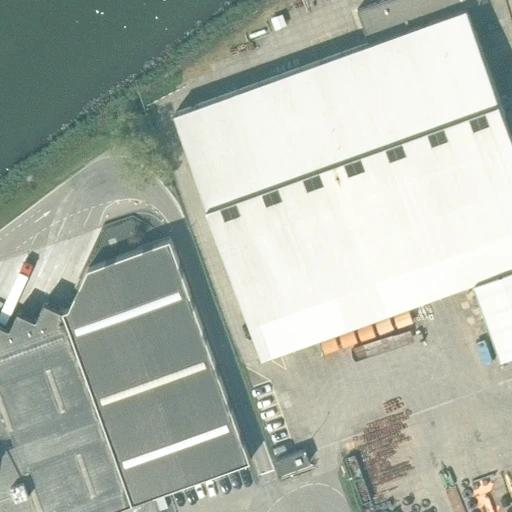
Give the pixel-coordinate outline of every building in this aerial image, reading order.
[(511,349),(511,137),(465,8),(484,1),(483,0),(386,0),(356,11),(368,44),(175,114),(256,337),(263,355),(476,279),(503,353),(511,349)] [(0,511),(104,511),(175,487),(250,460),(210,347),(171,238),(88,267),(70,307),(64,309),(45,300),(37,319),(19,310),(10,328),(0,323),(0,511)] [(281,472),(309,462),(305,449),(276,460),(281,472)] [(409,478),(396,480),(399,506),(412,504),(409,478)] [(386,511),(381,488),(368,491),(372,511),(386,511)]
